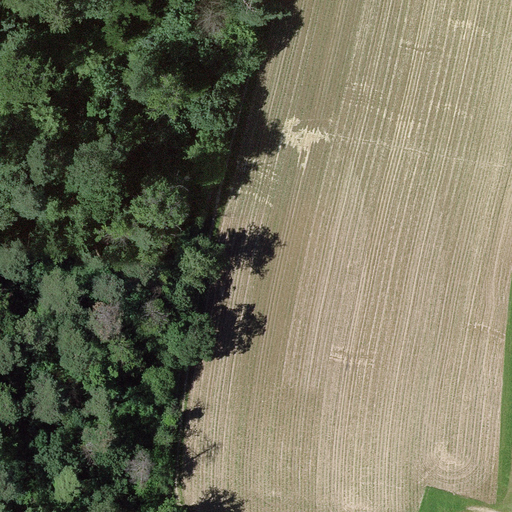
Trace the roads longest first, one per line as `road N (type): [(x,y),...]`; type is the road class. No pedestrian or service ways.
road 1 (track): [(162,511),(197,197),(249,0)]
road 2 (track): [(197,197),(0,212)]
